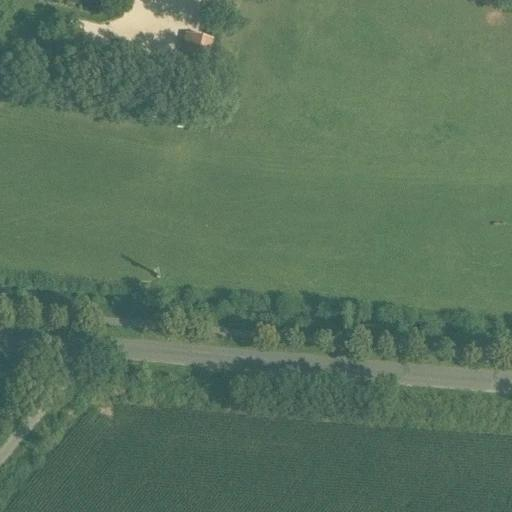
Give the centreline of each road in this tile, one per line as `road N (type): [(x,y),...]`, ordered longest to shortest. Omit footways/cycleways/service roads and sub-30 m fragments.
road 1 (unclassified): [(511,383),(85,347)]
road 2 (residential): [(85,347),(0,457)]
